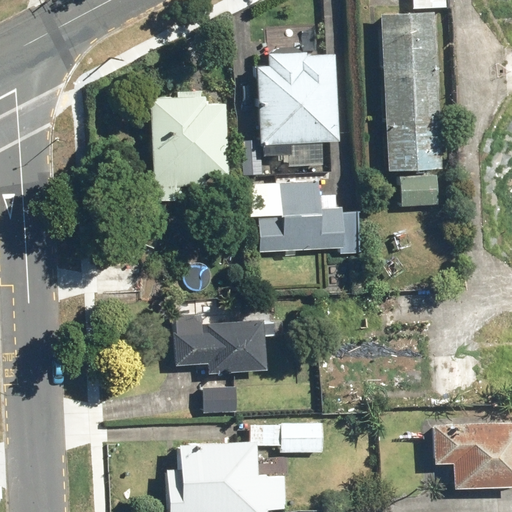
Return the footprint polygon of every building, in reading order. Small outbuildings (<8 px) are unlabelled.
[(383,169),(437,166),(426,10),(373,13),(383,169)] [(316,162),(315,140),(331,139),(327,53),(297,54),(297,50),(263,51),(264,63),(249,63),(253,141),(255,141),(256,154),(282,153),(282,163),(316,162)] [(198,184),(198,174),(220,174),(218,100),(198,101),(198,94),(194,94),(194,88),(170,89),(170,95),(143,95),(147,198),(168,198),(168,185),(198,184)] [(511,147),(503,147),(503,237),(511,237),(511,147)] [(253,251),(337,247),(335,206),(330,206),(330,194),(312,195),(312,180),(272,182),(272,186),(255,187),(256,210),(251,210),(253,251)] [(101,294),(137,293),(136,257),(99,258),(101,294)] [(206,378),(264,374),(260,324),(199,328),(197,306),(171,308),(173,335),(169,335),(172,371),(206,368),(206,378)] [(375,338),(328,338),(329,391),(431,390),(430,327),(375,328),(375,338)] [(490,350),(437,352),(438,393),(491,391),(490,350)] [(201,415),(234,413),(233,386),(199,388),(201,415)] [(275,450),(316,450),(316,421),(275,421),(275,450)] [(451,491),(511,487),(511,423),(430,428),(432,467),(449,466),(451,491)] [(163,511),(262,511),(263,511),(281,510),(280,477),(253,479),(252,442),(175,446),(176,471),(162,471),(163,511)]
